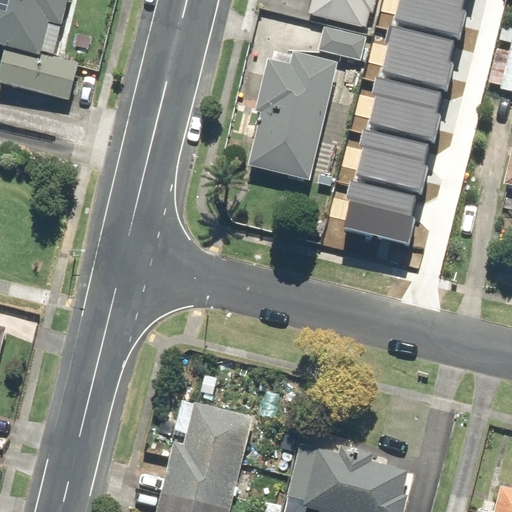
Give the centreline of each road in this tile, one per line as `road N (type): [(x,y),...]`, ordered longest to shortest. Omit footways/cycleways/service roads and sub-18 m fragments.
road 1 (residential): [(124,255),(511,352)]
road 2 (residential): [(62,511),(124,255)]
road 3 (residential): [(124,255),(187,0)]
